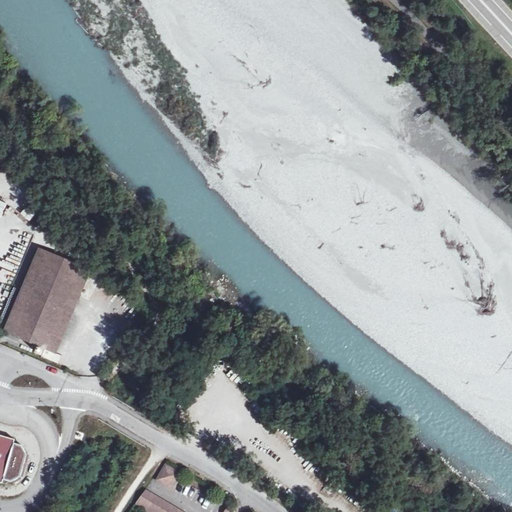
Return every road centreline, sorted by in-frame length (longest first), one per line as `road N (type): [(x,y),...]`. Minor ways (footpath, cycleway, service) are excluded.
road 1 (track): [(77,390),(107,385),(157,310),(126,256),(0,115)]
road 2 (unclassified): [(75,399),(108,406),(274,511)]
